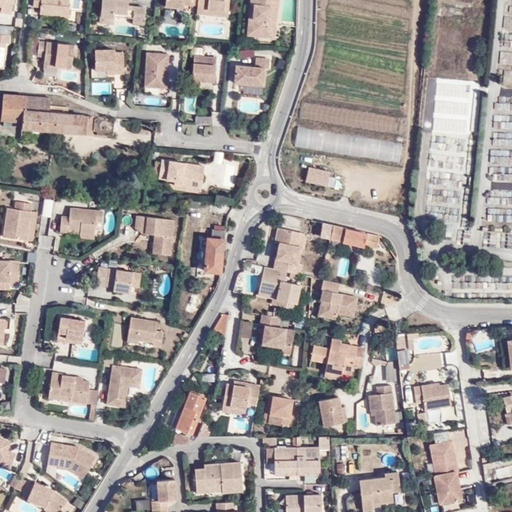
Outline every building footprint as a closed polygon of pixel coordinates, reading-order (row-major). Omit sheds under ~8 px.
[(0,0),(0,13),(0,14),(0,15),(10,18),(14,0),(0,0)] [(40,16),(69,19),(69,0),(33,0),(33,9),(41,10),(40,16)] [(100,18),(114,20),(114,17),(132,18),(132,25),(143,26),(144,8),(129,7),(129,2),(101,0),(100,18)] [(195,10),(195,0),(165,0),(164,11),(181,12),(181,9),(195,10)] [(195,0),(195,10),(194,15),(227,19),(228,0),(195,0)] [(275,40),(276,29),(265,28),(266,20),(270,21),(272,0),(251,0),(251,6),(255,6),(253,27),(248,28),(248,37),(275,40)] [(265,28),(276,29),(278,0),(272,0),(270,21),(266,20),(265,28)] [(0,69),(3,70),(6,46),(9,46),(10,36),(0,35),(0,69)] [(42,66),(58,68),(72,69),(73,44),(36,41),(35,58),(43,59),(42,66)] [(110,74),(109,80),(122,80),(123,56),(117,56),(118,51),(94,50),(93,74),(103,74),(110,74)] [(239,51),(240,59),(253,58),(252,50),(239,51)] [(147,56),(145,91),(166,92),(168,57),(147,56)] [(241,85),(241,94),(262,95),(264,71),(267,71),(268,58),(254,57),(253,66),(232,65),(230,85),(241,85)] [(193,83),(215,85),(219,60),(195,58),(193,83)] [(287,65),(279,62),(276,70),(284,73),(287,65)] [(511,84),(511,71),(503,72),(502,85),(511,84)] [(214,93),(215,85),(193,83),(192,92),(214,93)] [(194,93),(184,93),(185,113),(196,112),(194,93)] [(48,102),(2,98),(0,115),(0,122),(22,125),(22,132),(88,138),(90,121),(66,119),(66,111),(48,109),(48,102)] [(297,124),(399,140),(402,120),(300,105),(297,124)] [(211,125),(211,117),(195,116),(194,124),(211,125)] [(121,138),(123,122),(112,121),(112,137),(121,138)] [(293,150),(395,166),(399,146),(296,130),(293,150)] [(119,155),(119,148),(94,146),(94,153),(119,155)] [(186,184),(200,186),(203,166),(159,160),(156,180),(173,183),(173,187),(185,189),(186,184)] [(303,186),(326,190),(329,174),(306,169),(303,186)] [(432,211),(444,211),(444,238),(459,238),(459,229),(463,229),(462,198),(455,198),(455,180),(439,180),(440,195),(431,195),(432,211)] [(199,195),(200,186),(186,184),(185,189),(185,192),(199,195)] [(215,196),(213,202),(230,206),(231,199),(215,196)] [(40,216),(49,218),(53,202),(44,199),(40,216)] [(13,208),(3,207),(0,230),(0,235),(31,240),(34,212),(30,211),(31,203),(14,201),(13,208)] [(102,210),(68,207),(68,216),(60,215),(59,232),(63,232),(63,236),(92,239),(94,220),(101,221),(102,210)] [(216,276),(225,216),(211,214),(208,240),(206,240),(202,275),(216,276)] [(171,256),(175,221),(134,217),(133,230),(142,235),(154,236),(153,254),(171,256)] [(329,227),(310,223),(307,238),(326,242),(329,227)] [(329,227),(326,242),(361,251),(365,236),(329,227)] [(278,247),(273,271),(284,274),(301,278),(303,267),(299,267),(301,253),(294,251),(297,234),(277,230),(274,246),(278,247)] [(511,248),(511,233),(489,233),(489,248),(511,248)] [(305,235),(297,234),(294,251),(301,253),(305,235)] [(377,240),(370,238),(368,249),(380,251),(381,247),(377,240)] [(17,260),(0,259),(0,288),(8,289),(9,283),(16,283),(17,260)] [(242,273),(249,274),(246,289),(255,290),(260,266),(244,263),(242,273)] [(139,272),(107,268),(104,284),(112,286),(111,290),(128,292),(129,286),(137,287),(139,272)] [(273,271),(262,268),(257,294),(274,297),(273,305),(272,309),(292,313),(298,287),(283,283),(284,274),(273,271)] [(339,286),(322,283),(319,295),(323,296),(321,307),(323,308),(329,309),(326,324),(336,326),(337,322),(353,324),(357,303),(338,299),(339,286)] [(186,311),(195,314),(201,297),(192,294),(186,311)] [(274,297),(257,294),(256,301),(273,305),(274,297)] [(329,309),(323,308),(320,323),(326,324),(329,309)] [(130,315),(127,338),(140,340),(151,342),(152,347),(161,348),(162,330),(155,330),(156,319),(130,315)] [(223,337),(226,317),(222,316),(209,335),(223,337)] [(279,320),(262,317),(260,327),(265,328),(262,345),(283,349),(282,354),(290,356),(295,331),(278,328),(279,320)] [(57,343),(81,346),(85,321),(59,318),(57,343)] [(253,325),(243,323),(241,339),(251,340),(253,325)] [(473,334),(475,350),(490,347),(488,332),(473,334)] [(406,370),(403,337),(395,337),(398,363),(399,370),(406,370)] [(362,371),(364,360),(367,351),(360,350),(357,360),(349,358),(351,348),(331,343),(329,351),(315,349),(312,363),(325,366),(324,372),(343,376),(342,376),(353,379),(356,370),(362,371)] [(357,360),(360,350),(351,348),(349,358),(357,360)] [(292,365),(299,366),(301,350),(295,349),(292,365)] [(398,364),(387,364),(385,368),(387,385),(401,384),(398,364)] [(110,365),(106,397),(126,400),(127,387),(140,389),(142,369),(110,365)] [(340,384),(342,376),(343,376),(324,372),(321,381),(340,384)] [(70,401),(69,405),(87,408),(91,385),(83,384),(83,380),(51,376),(49,397),(70,401)] [(214,384),(216,376),(203,376),(202,384),(214,384)] [(224,380),(222,387),(245,390),(246,384),(224,380)] [(420,402),(422,411),(450,408),(447,385),(439,386),(438,381),(411,385),(414,403),(420,402)] [(245,390),(222,387),(218,414),(241,418),(242,409),(251,410),(254,385),(246,384),(245,390)] [(375,389),(376,396),(391,395),(390,388),(375,389)] [(174,431),(190,436),(194,425),(204,400),(188,394),(181,411),(174,431)] [(376,396),(367,397),(370,417),(374,417),(375,428),(395,426),(392,395),(391,395),(376,396)] [(511,413),(511,396),(500,400),(504,416),(511,413)] [(126,400),(106,397),(104,405),(125,409),(126,400)] [(315,402),(321,428),(348,422),(344,407),(340,408),(337,397),(315,402)] [(267,427),(285,430),(289,402),(267,399),(266,411),(269,411),(267,427)] [(169,429),(174,431),(181,411),(176,409),(169,429)] [(202,428),(198,427),(194,439),(203,439),(203,434),(200,434),(202,428)] [(172,448),(178,449),(188,447),(190,436),(174,431),(172,448)] [(329,438),(319,439),(319,448),(329,447),(329,438)] [(276,439),(264,439),(264,448),(276,448),(276,439)] [(0,440),(0,470),(7,473),(13,455),(2,452),(5,442),(0,440)] [(452,440),(427,445),(434,477),(456,473),(460,473),(452,440)] [(70,469),(87,480),(100,461),(84,450),(55,444),(53,467),(70,469)] [(318,448),(274,449),(274,463),(274,470),(288,471),(288,476),(305,476),(305,470),(319,469),(318,448)] [(274,463),(274,449),(261,450),(261,463),(274,463)] [(220,494),(241,493),(239,461),(203,463),(202,468),(194,469),(195,493),(220,492),(220,494)] [(370,511),(371,510),(371,505),(380,504),(393,502),(392,493),(400,492),(397,470),(383,472),(383,478),(358,481),(360,511),(370,511)] [(129,478),(135,488),(145,480),(139,471),(129,478)] [(456,473),(434,477),(430,477),(438,506),(462,502),(456,473)] [(22,480),(14,476),(9,488),(16,491),(24,494),(21,500),(39,508),(38,509),(43,511),(52,511),(54,510),(60,500),(62,499),(48,488),(29,480),(28,484),(22,482),(22,480)] [(148,511),(168,510),(167,500),(176,500),(175,478),(155,480),(155,502),(148,503),(148,511)] [(322,511),(322,494),(286,495),(286,508),(286,511),(322,511)] [(54,510),(57,511),(63,511),(68,506),(60,500),(54,510)] [(233,511),(233,502),(214,503),(214,511),(215,511),(221,511),(220,511),(241,511),(242,511),(233,511)]
